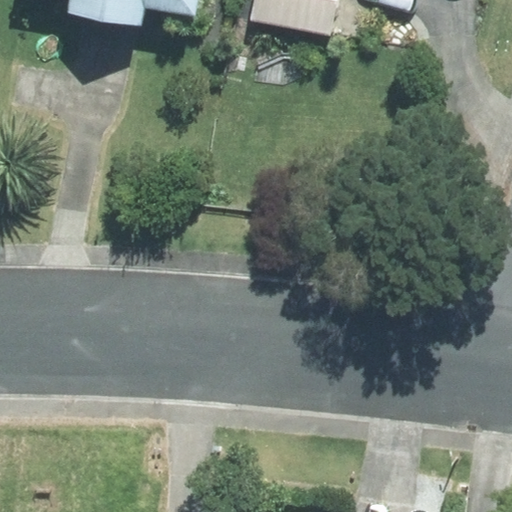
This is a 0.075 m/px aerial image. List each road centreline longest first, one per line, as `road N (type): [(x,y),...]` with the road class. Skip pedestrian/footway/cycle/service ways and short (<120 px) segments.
road 1 (tertiary): [(0,336),(380,339),(510,351)]
road 2 (unknown): [(181,337),(177,511)]
